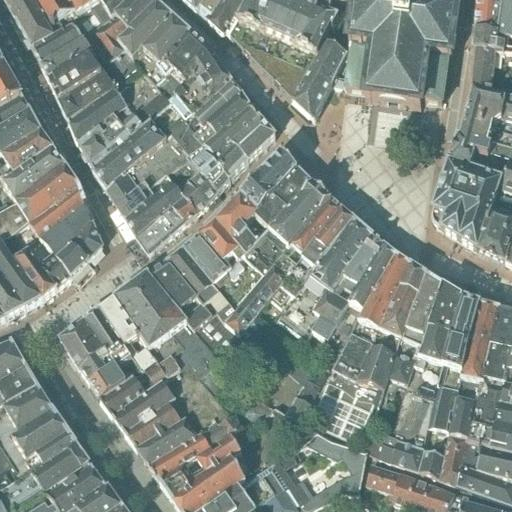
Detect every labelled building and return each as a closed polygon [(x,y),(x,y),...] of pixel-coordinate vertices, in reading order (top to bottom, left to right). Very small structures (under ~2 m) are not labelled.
[(56,42),(36,7),(32,0),(5,0),(3,1),(30,49),(33,56),(57,43),(56,42)] [(105,26),(98,5),(100,2),(98,0),(32,0),(36,7),(56,42),(78,27),(85,37),(89,42),(98,56),(107,69),(108,69),(111,67),(123,84),(138,73),(134,68),(137,65),(121,46),(132,37),(116,18),(105,26)] [(98,0),(100,2),(98,5),(105,26),(116,18),(137,0),(98,0)] [(157,9),(146,0),(137,0),(116,18),(132,37),(135,34),(133,31),(157,9)] [(188,0),(183,5),(197,18),(212,0),(188,0)] [(227,0),(212,0),(197,18),(208,28),(227,0)] [(227,0),(208,28),(222,40),(224,40),(225,38),(226,38),(230,42),(238,30),(244,20),(242,19),(252,0),(227,0)] [(238,30),(230,42),(293,106),(315,62),(316,63),(325,47),(331,37),(333,38),(340,26),(330,23),(332,9),(348,13),(350,0),(252,0),(242,19),(244,20),(238,30)] [(356,0),(351,44),(350,44),(349,50),(353,51),(348,83),(346,94),(346,95),(366,98),(365,106),(372,107),(372,106),(414,112),(414,113),(421,114),(422,106),(442,109),(449,64),(452,64),(453,57),(452,57),(458,15),(459,15),(460,9),(456,8),(457,0),(356,0)] [(480,0),(477,0),(476,16),(500,20),(503,3),(480,0)] [(511,0),(504,0),(504,4),(503,3),(500,20),(497,39),(497,42),(511,43),(511,0)] [(132,37),(121,46),(137,65),(143,57),(171,23),(157,9),(133,31),(135,34),(132,37)] [(476,16),(474,35),(497,39),(500,20),(476,16)] [(147,84),(159,71),(190,39),(171,23),(143,57),(137,65),(134,68),(138,73),(141,77),(147,84)] [(56,42),(57,43),(33,56),(42,72),(84,46),(79,39),(83,38),(85,37),(78,27),(56,42)] [(497,39),(474,35),(473,55),(495,59),(494,61),(506,63),(506,59),(511,59),(511,43),(497,42),(497,39)] [(159,71),(147,84),(169,112),(177,105),(175,102),(189,92),(195,86),(200,81),(212,59),(190,39),(159,71)] [(51,88),(90,62),(98,56),(89,42),(84,46),(42,72),(50,88),(51,88)] [(347,60),(325,47),(316,63),(315,62),(293,106),(314,125),(315,124),(332,91),(337,80),(337,81),(347,60)] [(473,87),(472,94),(490,97),(491,89),(492,81),(501,82),(502,73),(493,72),(494,61),(495,59),(473,55),(473,57),(474,57),(473,87)] [(107,69),(98,56),(90,62),(51,88),(50,88),(59,109),(102,79),(111,72),(108,69),(107,69)] [(151,127),(166,146),(144,165),(147,169),(162,186),(169,181),(190,164),(203,153),(195,144),(196,144),(193,140),(194,140),(185,130),(198,118),(232,89),(212,59),(200,81),(195,86),(189,92),(175,102),(177,105),(169,112),(151,127)] [(493,72),(502,73),(511,74),(511,59),(506,59),(506,63),(494,61),(493,72)] [(0,71),(0,114),(21,102),(3,70),(0,71)] [(111,72),(102,79),(59,109),(69,128),(116,94),(117,95),(124,90),(111,72)] [(511,74),(502,73),(501,82),(500,91),(511,92),(511,74)] [(151,127),(169,112),(147,84),(141,77),(124,90),(117,95),(116,94),(69,128),(79,151),(115,124),(117,127),(126,136),(138,125),(144,134),(151,127)] [(346,94),(348,83),(337,81),(337,80),(332,91),(346,94)] [(185,130),(194,140),(198,137),(198,138),(242,100),(232,89),(198,118),(185,130)] [(511,140),(511,101),(490,97),(472,94),(472,95),(473,96),(466,120),(484,124),(484,128),(493,130),(491,135),(511,140)] [(204,152),(217,141),(249,112),(242,100),(198,138),(198,137),(194,140),(193,140),(196,144),(195,144),(203,153),(204,152)] [(0,136),(29,118),(21,102),(0,114),(0,136)] [(176,190),(184,184),(190,191),(202,180),(201,177),(217,165),(259,124),(249,112),(217,141),(204,152),(203,153),(190,164),(169,181),(174,188),(176,190)] [(0,161),(40,138),(29,118),(0,136),(0,175),(3,173),(0,166),(0,161)] [(466,120),(460,143),(487,150),(489,145),(491,135),(493,130),(484,128),(484,124),(466,120)] [(259,124),(217,165),(201,177),(202,180),(219,199),(230,187),(249,168),(275,143),(259,124)] [(81,155),(94,178),(144,134),(138,125),(126,136),(117,127),(81,155)] [(151,127),(144,134),(94,178),(107,196),(137,170),(144,165),(166,146),(151,127)] [(0,175),(0,182),(3,189),(53,155),(40,138),(0,161),(0,166),(3,173),(0,175)] [(487,150),(460,143),(457,142),(449,167),(486,178),(493,157),(511,163),(511,157),(511,150),(489,145),(487,150)] [(53,155),(3,189),(14,206),(26,197),(29,200),(67,175),(65,171),(55,158),(53,155)] [(259,221),(298,176),(282,159),(241,202),(259,220),(259,221)] [(503,184),(499,194),(511,198),(511,163),(510,162),(503,184)] [(431,220),(431,221),(431,223),(432,224),(432,225),(432,226),(433,227),(433,228),(434,229),(435,229),(435,230),(436,231),(437,231),(438,232),(439,232),(440,233),(441,233),(441,234),(477,256),(477,255),(491,217),(493,212),(499,194),(503,184),(486,178),(449,167),(448,168),(446,172),(433,212),(432,214),(433,214),(432,217),(432,218),(431,219),(431,220)] [(150,195),(162,186),(147,169),(130,183),(109,200),(118,213),(139,194),(143,199),(149,194),(150,195)] [(17,210),(24,221),(30,230),(78,192),(69,178),(67,175),(29,200),(26,197),(14,206),(17,210)] [(314,192),(298,176),(259,221),(275,235),(314,192)] [(202,180),(190,191),(208,211),(219,199),(202,180)] [(174,188),(169,181),(162,186),(150,195),(149,194),(143,199),(139,194),(118,213),(126,225),(155,202),(174,188)] [(176,190),(182,198),(185,202),(197,221),(208,211),(190,191),(184,184),(176,190)] [(174,188),(155,202),(126,225),(136,242),(175,211),(185,202),(182,198),(176,190),(174,188)] [(21,262),(28,257),(86,211),(78,192),(30,230),(32,234),(36,240),(29,245),(28,243),(25,246),(22,241),(13,249),(21,262)] [(247,263),(245,266),(257,278),(263,283),(266,285),(275,273),(274,272),(283,262),(288,256),(289,256),(292,252),(331,208),(326,203),(328,201),(321,194),(319,196),(314,192),(275,235),(271,240),(270,239),(269,241),(259,252),(255,255),(247,263)] [(185,202),(175,211),(185,229),(185,230),(197,221),(185,202)] [(245,235),(259,252),(269,241),(270,239),(271,240),(275,235),(259,221),(259,220),(241,202),(236,207),(248,221),(247,222),(251,226),(242,236),(243,237),(245,235)] [(0,273),(29,316),(36,312),(43,307),(4,250),(10,232),(24,221),(17,210),(10,214),(6,207),(0,211),(0,273)] [(247,263),(255,255),(259,252),(245,235),(243,237),(242,236),(251,226),(247,222),(248,221),(236,207),(217,227),(215,228),(231,248),(247,263)] [(241,341),(223,361),(225,363),(233,376),(241,367),(245,371),(272,339),(255,324),(272,304),(288,285),(294,278),(297,274),(296,273),(302,267),(304,263),(343,217),(331,208),(292,252),(289,256),(288,256),(283,262),(274,272),(275,273),(266,285),(247,309),(238,319),(227,328),(241,341)] [(41,273),(46,270),(54,263),(56,266),(71,252),(93,230),(86,211),(28,257),(41,273)] [(175,211),(136,242),(149,261),(164,247),(166,246),(176,237),(185,229),(175,211)] [(491,217),(477,255),(482,258),(490,261),(493,263),(500,267),(505,269),(511,249),(511,218),(493,212),(491,217)] [(345,286),(373,243),(343,217),(304,263),(302,267),(296,273),(297,274),(294,278),(272,304),(283,312),(292,300),(296,303),(279,327),(308,348),(314,339),(328,348),(330,344),(336,334),(337,334),(349,311),(349,310),(336,302),(345,286)] [(21,262),(13,249),(22,241),(32,234),(30,230),(24,221),(10,232),(4,250),(43,307),(58,296),(41,273),(28,257),(21,262)] [(215,228),(202,240),(226,267),(233,275),(245,266),(247,263),(231,248),(215,228)] [(71,252),(87,268),(103,252),(93,230),(71,252)] [(184,254),(216,291),(223,298),(231,309),(238,319),(247,309),(244,306),(263,283),(257,278),(245,266),(233,275),(226,267),(202,240),(184,254)] [(384,252),(373,243),(345,286),(336,302),(349,310),(359,294),(384,252)] [(72,284),(87,268),(71,252),(56,266),(72,284)] [(359,294),(349,310),(349,311),(337,334),(336,334),(330,344),(346,352),(351,341),(355,334),(358,328),(364,319),(395,261),(384,252),(359,294)] [(184,254),(167,267),(207,311),(215,320),(219,318),(226,329),(227,328),(238,319),(231,309),(223,298),(216,291),(184,254)] [(379,336),(411,271),(396,261),(395,261),(364,319),(358,328),(355,334),(351,341),(346,352),(323,395),(353,408),(372,352),(379,336)] [(41,273),(58,296),(72,284),(56,266),(54,263),(46,270),(41,273)] [(148,280),(182,317),(191,327),(190,328),(196,336),(202,331),(223,361),(241,341),(227,328),(226,329),(219,318),(215,320),(207,311),(167,267),(148,280)] [(372,352),(353,408),(370,416),(371,416),(374,411),(378,414),(384,400),(384,399),(388,385),(395,361),(400,345),(401,346),(425,281),(411,271),(379,336),(372,352)] [(0,315),(8,326),(28,317),(29,316),(0,273),(0,315)] [(183,356),(174,363),(181,375),(195,368),(203,380),(225,363),(223,361),(202,331),(196,336),(190,328),(191,327),(182,317),(148,280),(131,294),(183,356)] [(444,292),(425,281),(401,346),(400,345),(395,361),(412,366),(415,368),(418,363),(422,355),(443,293),(444,292)] [(151,355),(158,368),(160,370),(170,383),(181,375),(174,363),(183,356),(131,294),(131,293),(114,306),(151,355)] [(418,363),(415,368),(407,392),(391,444),(413,451),(424,454),(427,433),(430,417),(430,415),(436,392),(439,388),(442,371),(463,304),(443,293),(422,355),(418,363)] [(447,438),(456,404),(457,398),(461,384),(470,345),(480,310),(463,304),(442,371),(439,388),(436,392),(430,415),(430,417),(427,433),(435,435),(438,439),(441,440),(445,437),(447,438)] [(126,353),(144,378),(158,368),(151,355),(114,306),(100,316),(126,353)] [(457,398),(456,404),(475,409),(479,392),(480,388),(481,389),(482,384),(500,316),(500,315),(480,309),(480,310),(470,345),(461,384),(457,398)] [(144,378),(126,353),(100,316),(85,327),(109,359),(117,371),(119,375),(128,389),(144,378)] [(480,388),(479,392),(503,398),(505,392),(505,390),(508,376),(511,357),(511,354),(511,318),(500,316),(482,384),(481,389),(480,388)] [(85,327),(73,336),(96,367),(109,359),(85,327)] [(73,336),(60,345),(82,377),(96,367),(73,336)] [(0,353),(0,391),(27,375),(12,349),(0,353)] [(82,377),(90,390),(117,371),(109,359),(96,367),(82,377)] [(384,399),(384,400),(392,402),(396,388),(407,392),(415,368),(412,366),(395,361),(388,385),(384,399)] [(144,378),(128,389),(101,407),(108,417),(113,423),(122,417),(163,388),(170,383),(160,370),(158,368),(144,378)] [(170,383),(163,388),(122,417),(113,423),(125,439),(207,385),(203,380),(195,368),(181,375),(170,383)] [(90,390),(101,407),(128,389),(119,375),(117,371),(90,390)] [(0,413),(37,393),(27,375),(0,391),(0,413)] [(297,402),(286,420),(304,430),(312,417),(315,411),(311,409),(320,391),(308,384),(303,391),(297,402)] [(137,455),(219,403),(207,385),(125,439),(137,455)] [(479,392),(475,409),(478,409),(476,415),(486,418),(485,425),(495,427),(499,411),(511,412),(511,392),(505,392),(503,398),(479,392)] [(50,414),(37,393),(0,413),(0,451),(22,438),(54,419),(50,414)] [(197,442),(201,440),(232,420),(219,403),(137,455),(149,472),(197,442)] [(475,409),(456,404),(447,438),(450,438),(450,440),(445,460),(440,485),(457,491),(462,469),(467,449),(468,449),(468,445),(476,415),(478,409),(475,409)] [(511,431),(511,412),(499,411),(495,427),(511,431)] [(300,452),(308,445),(316,438),(304,430),(286,420),(275,414),(273,415),(300,452)] [(485,425),(486,418),(476,415),(468,445),(468,449),(511,458),(511,431),(495,427),(485,425)] [(0,498),(3,497),(76,451),(54,419),(22,438),(0,451),(0,498)] [(243,434),(233,422),(232,420),(201,440),(197,442),(149,472),(160,488),(185,473),(188,470),(198,464),(211,455),(232,442),(232,441),(243,434)] [(357,455),(366,458),(379,463),(385,443),(364,436),(357,455)] [(357,455),(333,447),(316,438),(308,445),(336,463),(341,460),(352,478),(312,501),(303,486),(295,490),(296,492),(260,511),(319,511),(330,507),(340,499),(358,500),(366,458),(357,455)] [(188,470),(185,473),(160,488),(176,511),(210,511),(240,492),(247,486),(233,465),(232,462),(241,456),(232,442),(211,455),(198,464),(188,470)] [(413,451),(391,444),(385,443),(379,463),(390,467),(406,473),(413,451)] [(511,458),(468,449),(467,449),(462,469),(511,485),(511,458)] [(90,470),(76,451),(3,497),(0,498),(0,511),(28,511),(42,503),(90,470)] [(406,473),(421,478),(429,456),(424,454),(413,451),(406,473)] [(429,456),(421,478),(440,485),(445,460),(429,456)] [(240,492),(210,511),(260,511),(296,492),(295,490),(285,474),(297,467),(291,458),(279,465),(271,470),(271,471),(247,486),(240,492)] [(511,485),(462,469),(457,491),(511,511),(511,485)] [(119,511),(90,470),(42,503),(28,511),(119,511)] [(371,470),(366,490),(367,491),(389,497),(387,502),(393,505),(395,499),(394,499),(400,480),(371,470)] [(407,511),(416,485),(400,480),(394,499),(395,499),(393,505),(392,507),(405,511),(407,511)] [(423,511),(431,490),(416,485),(407,511),(423,511)] [(431,490),(423,511),(448,511),(453,500),(431,490)] [(366,500),(362,509),(368,511),(369,511),(373,503),(366,500)] [(453,500),(448,511),(483,511),(467,507),(468,504),(463,502),(459,501),(453,500)]
